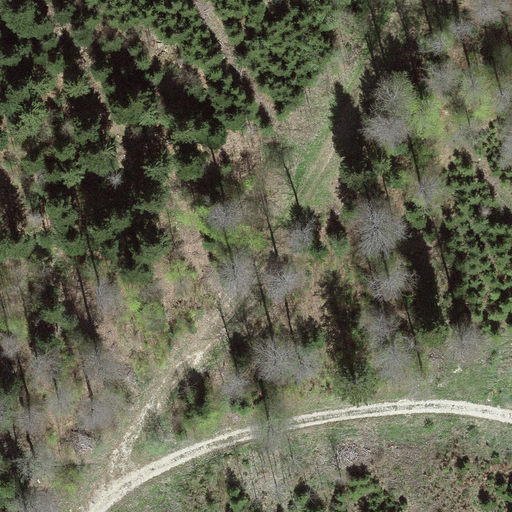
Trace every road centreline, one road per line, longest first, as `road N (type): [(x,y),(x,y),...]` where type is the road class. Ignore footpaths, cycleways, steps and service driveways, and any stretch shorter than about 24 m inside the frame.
road 1 (track): [(403,0),(258,279),(177,370),(105,495)]
road 2 (track): [(105,495),(225,438),(332,412),(442,404),(511,416)]
